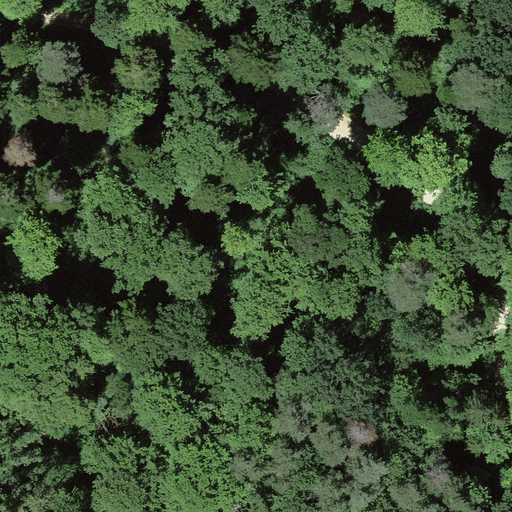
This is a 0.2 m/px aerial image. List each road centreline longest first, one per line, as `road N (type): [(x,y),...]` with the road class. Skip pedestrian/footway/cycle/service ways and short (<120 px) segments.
road 1 (track): [(511,455),(495,443),(486,265),(334,123),(219,58),(0,8)]
road 2 (track): [(511,124),(405,116),(350,138)]
